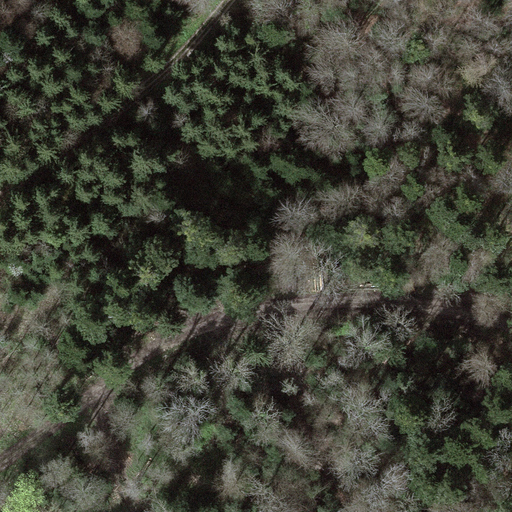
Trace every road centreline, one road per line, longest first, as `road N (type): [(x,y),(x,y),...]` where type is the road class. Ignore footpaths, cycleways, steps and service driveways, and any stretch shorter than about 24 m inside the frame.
road 1 (track): [(511,317),(400,303),(224,324),(123,370),(0,462)]
road 2 (track): [(0,204),(97,131),(223,0)]
